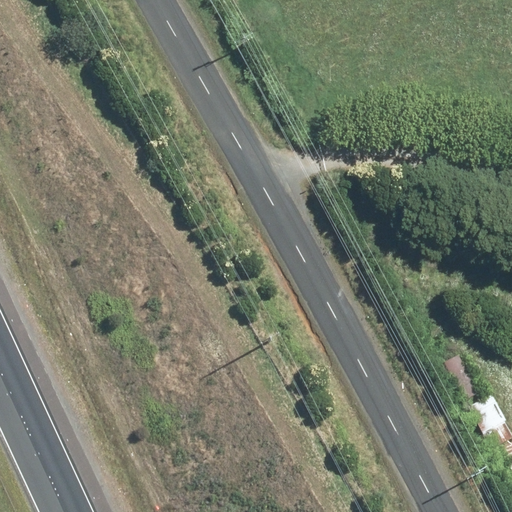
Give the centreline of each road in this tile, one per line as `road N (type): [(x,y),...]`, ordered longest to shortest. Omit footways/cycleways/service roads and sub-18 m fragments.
road 1 (unclassified): [(455,511),(163,0)]
road 2 (motorway): [(0,369),(66,511)]
